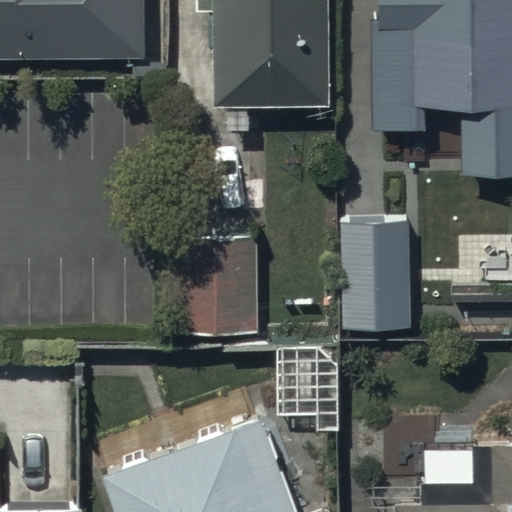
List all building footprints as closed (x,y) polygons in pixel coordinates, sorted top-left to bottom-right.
[(0,0),(0,21),(136,20),(135,0),(0,0)] [(319,64),(318,0),(202,0),(203,67),(319,64)] [(511,133),(511,0),(356,0),(360,93),(413,91),(412,63),(452,61),(455,135),(511,133)] [(401,191),(333,193),(333,304),(403,301),(401,191)] [(251,312),(248,210),(168,208),(166,312),(251,312)] [(97,466),(112,511),(295,511),(260,412),(97,466)] [(399,497),(399,511),(511,511),(511,431),(492,432),(492,497),(399,497)] [(0,511),(80,511),(80,500),(0,500),(0,511)]
